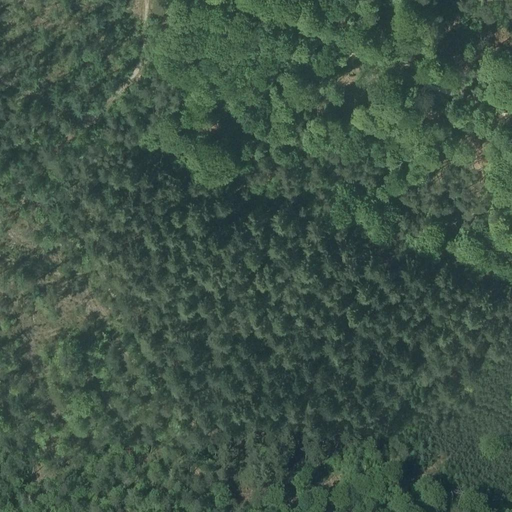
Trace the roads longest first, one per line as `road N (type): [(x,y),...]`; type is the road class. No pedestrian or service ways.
road 1 (unknown): [(511,276),(357,224),(0,79)]
road 2 (track): [(244,0),(511,107)]
